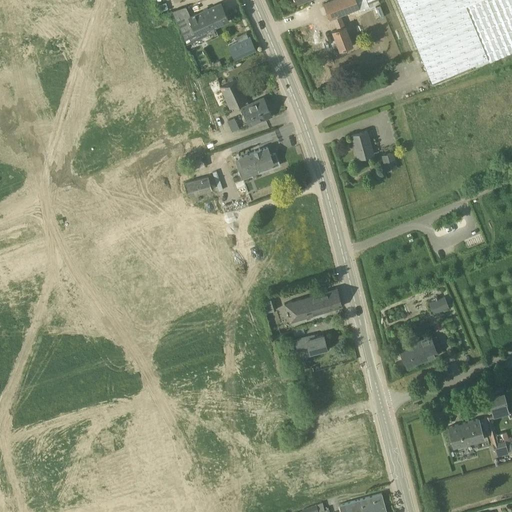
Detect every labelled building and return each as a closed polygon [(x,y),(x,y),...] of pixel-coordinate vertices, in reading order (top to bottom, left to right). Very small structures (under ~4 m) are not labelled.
[(332,17),(337,29),(332,30),(339,49),(352,44),(345,25),(351,23),(347,12),(359,7),(355,0),(329,0),(323,2),(330,18),(332,17)] [(511,0),(397,0),(432,82),(488,59),(489,62),(511,52),(511,0)] [(179,8),(172,11),(178,27),(184,40),(193,36),(229,20),(221,3),(189,17),(186,18),(182,7),(179,8)] [(238,42),(229,46),(235,59),(254,51),(248,37),(246,33),(236,37),(238,42)] [(239,77),(220,86),(229,108),(249,99),(239,77)] [(250,125),(272,115),(263,97),(241,107),(250,125)] [(357,158),(373,154),(367,131),(351,135),(357,158)] [(254,152),(239,158),(243,168),(244,171),(257,167),(259,172),(279,164),(275,153),(270,155),(267,147),(260,150),(260,148),(254,151),(254,152)] [(381,154),(385,170),(396,167),(392,151),(381,154)] [(132,168),(135,177),(150,172),(148,163),(132,168)] [(211,190),(207,176),(184,183),(188,197),(211,190)] [(200,246),(230,236),(216,196),(186,207),(200,246)] [(342,306),(336,288),(284,303),(290,322),(342,306)] [(444,296),(428,302),(433,314),(448,307),(444,296)] [(276,309),(273,298),(261,301),(265,313),(276,309)] [(310,353),(327,348),(323,335),(310,338),(309,336),(295,339),(298,350),(309,347),(310,353)] [(438,354),(431,336),(399,349),(406,367),(438,354)] [(508,413),(503,393),(485,397),(489,411),(490,411),(492,417),(508,413)] [(484,438),(478,419),(448,427),(453,447),(484,438)] [(511,451),(511,441),(511,442),(507,430),(502,432),(505,443),(493,446),(496,456),(511,451)] [(495,444),(503,443),(502,433),(494,434),(495,444)] [(341,511),(386,511),(382,493),(339,504),(341,511)] [(318,511),(328,511),(328,509),(324,510),(322,502),(316,504),(318,511)]
